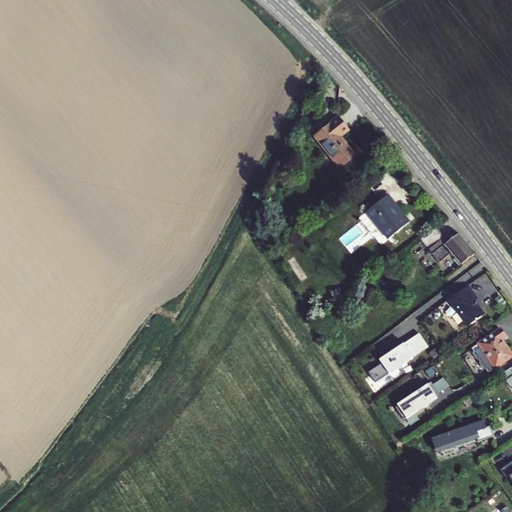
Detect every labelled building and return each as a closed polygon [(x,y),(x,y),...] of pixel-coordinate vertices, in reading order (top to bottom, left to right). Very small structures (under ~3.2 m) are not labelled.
[(339,169),(355,157),(340,137),(348,130),(338,117),(314,137),(339,169)] [(387,195),(366,212),(387,239),(408,222),(387,195)] [(354,229),(342,237),(348,245),(360,237),(354,229)] [(432,230),(420,239),(432,255),(438,264),(449,255),(451,258),(453,256),(460,266),(474,255),(462,240),(457,234),(446,243),(442,238),(440,240),(432,230)] [(452,283),(456,290),(473,280),(469,273),(452,283)] [(450,303),(452,306),(450,308),(455,314),(457,313),(468,328),(474,323),(476,323),(477,321),(484,316),(478,307),(477,307),(473,302),(477,300),(468,286),(452,298),(448,300),(450,303)] [(501,329),(478,345),(471,349),(473,352),(473,355),(477,360),(479,361),(481,363),(480,365),(483,370),(486,370),(487,373),(495,368),(511,357),(511,355),(502,340),(506,337),(501,329)] [(429,347),(420,333),(404,344),(403,343),(388,353),(389,353),(388,354),(388,355),(385,358),(385,356),(379,360),(382,364),(369,373),(376,383),(429,347)] [(432,385),(438,394),(449,386),(443,378),(432,385)] [(395,408),(403,420),(405,418),(406,419),(440,397),(438,394),(432,385),(430,383),(396,405),(397,406),(395,408)] [(477,443),(494,438),(490,427),(485,429),(482,422),(438,437),(439,442),(434,444),(437,454),(476,440),(477,443)] [(511,460),(500,469),(511,485),(511,460)] [(436,494),(440,500),(449,494),(445,488),(436,494)] [(449,511),(474,511),(457,488),(449,494),(440,500),(449,511)]
